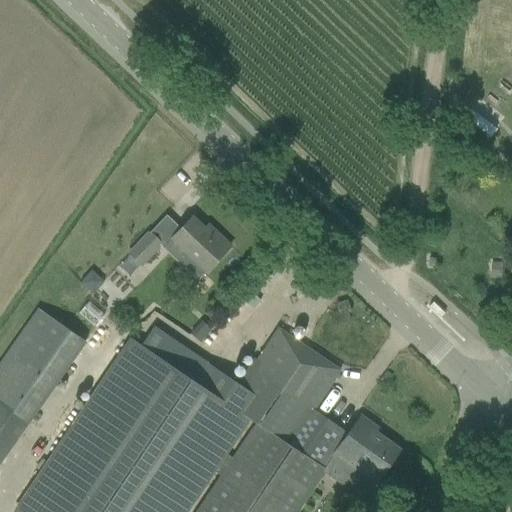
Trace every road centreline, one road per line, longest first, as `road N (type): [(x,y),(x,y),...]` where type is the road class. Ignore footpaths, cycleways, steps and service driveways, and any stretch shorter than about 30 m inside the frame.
road 1 (tertiary): [(483,394),(74,0)]
road 2 (track): [(401,272),(437,0)]
road 3 (unclassified): [(435,511),(483,394)]
